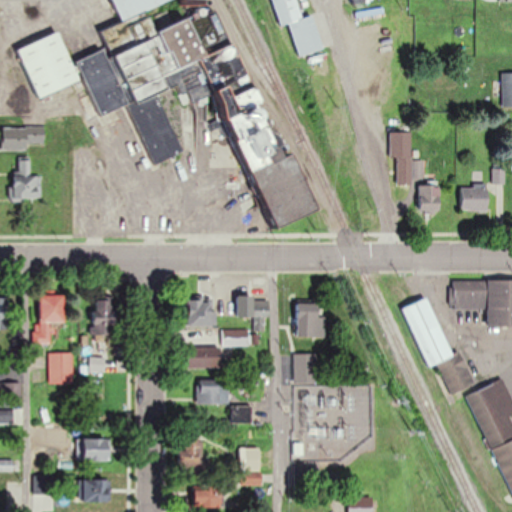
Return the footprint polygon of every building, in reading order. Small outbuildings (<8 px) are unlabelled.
[(319,211),(296,156),(282,154),(219,0),(112,0),(121,21),(99,30),(105,45),(104,49),(73,62),(61,31),(18,49),(38,97),(40,97),(83,80),(98,118),(125,107),(148,164),(154,164),(181,153),(185,107),(212,96),(242,170),(265,226),(279,227),(319,211)] [(298,56),(323,49),(314,14),(302,17),(297,0),(272,0),(280,25),(289,22),(298,56)] [(361,93),(382,93),(383,60),(393,60),(393,37),(381,37),(381,29),(362,29),(361,93)] [(511,72),(502,73),(502,107),(511,106),(511,72)] [(45,127),(3,127),(3,150),(28,150),(28,143),(45,143),(45,127)] [(390,131),(390,157),(396,157),(397,185),(412,185),(412,131),(390,131)] [(19,159),(19,171),(13,171),(13,198),(41,198),(41,175),(31,175),(31,159),(19,159)] [(440,185),(419,185),(419,212),(440,212),(440,185)] [(489,185),(460,185),(460,212),(489,212),(489,185)] [(511,326),(511,280),(453,280),(453,308),(489,308),(489,326),(511,326)] [(53,324),(64,324),(64,295),(38,295),(38,344),(53,345),(53,324)] [(427,368),(438,364),(451,395),(469,388),(432,296),(403,307),(427,368)] [(215,299),(188,299),(188,326),(215,326),(215,299)] [(248,299),(248,317),(267,317),(267,299),(248,299)] [(114,301),(94,301),(94,341),(114,341),(114,301)] [(325,338),(325,303),(297,303),(297,338),(325,338)] [(248,346),(248,330),(222,330),(222,346),(248,346)] [(188,369),(220,369),(220,347),(188,347),(188,369)] [(48,385),(73,385),(73,353),(48,353),(48,385)] [(295,382),(315,382),(315,355),(295,355),(295,382)] [(197,405),(229,405),(229,380),(197,380),(197,405)] [(467,395),(491,450),(484,453),(507,507),(511,504),(511,409),(499,381),(467,395)] [(231,423),(251,423),(251,406),(231,406),(231,423)] [(0,423),(12,423),(12,411),(0,410),(0,423)] [(61,441),(61,426),(40,426),(40,441),(61,441)] [(111,462),(111,439),(83,439),(83,462),(111,462)] [(201,440),(186,440),(186,451),(179,451),(179,468),(201,468),(201,440)] [(262,448),(240,448),(240,486),(262,486),(262,448)] [(111,480),(83,480),(83,502),(111,502),(111,480)] [(223,508),(223,484),(196,484),(196,508),(223,508)] [(349,511),(369,511),(369,497),(350,497),(349,511)]
